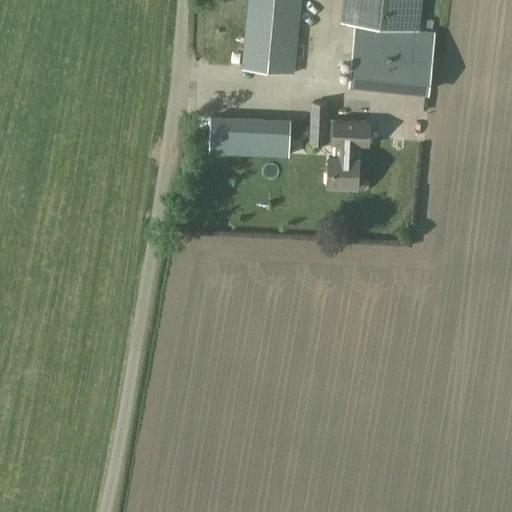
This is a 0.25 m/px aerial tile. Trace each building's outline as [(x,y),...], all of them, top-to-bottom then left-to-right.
[(247,0),(241,69),(294,74),(300,0),(247,0)] [(430,93),(433,57),(435,32),(420,31),(423,0),(342,0),(340,23),(354,24),(348,85),(430,93)] [(311,102),(309,143),(325,143),(326,119),(327,103),(311,102)] [(209,151),(289,155),(290,121),(210,117),(209,151)] [(369,121),(326,119),(325,143),(335,144),(335,157),(328,157),(327,185),(356,187),(358,158),(356,158),(356,145),(368,145),(369,121)] [(276,224),(295,223),(295,208),(275,208),(276,224)]
